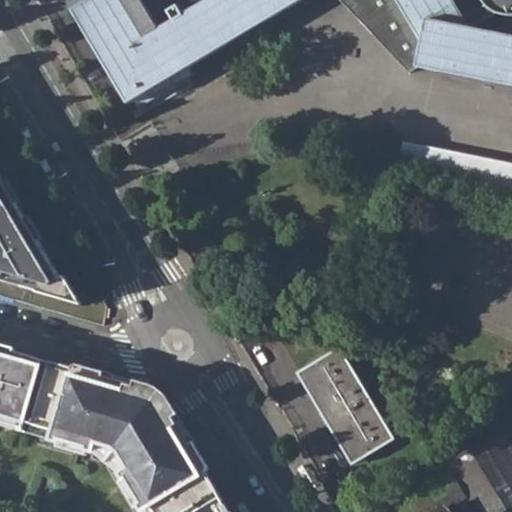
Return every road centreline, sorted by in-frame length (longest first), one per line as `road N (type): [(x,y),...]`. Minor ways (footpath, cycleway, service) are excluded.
road 1 (primary): [(0,33),(181,343)]
road 2 (primary): [(181,343),(290,511)]
road 3 (residential): [(181,343),(128,350),(0,317)]
